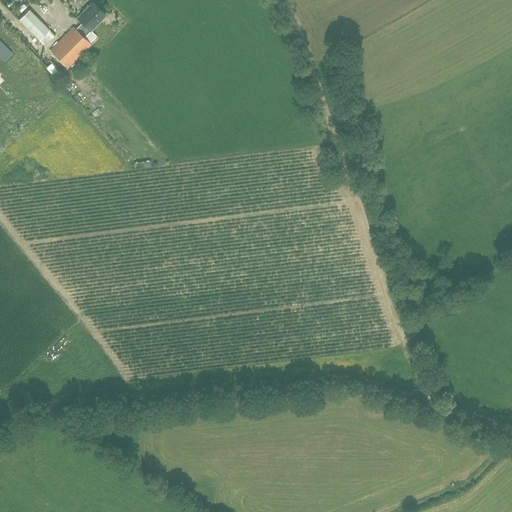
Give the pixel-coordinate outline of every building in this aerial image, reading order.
[(37,0),(32,3),(38,11),(43,8),(37,0)] [(93,3),(78,18),(83,23),(76,29),(74,27),(51,51),(68,68),(91,45),(83,37),(90,30),(91,31),(106,16),(93,3)] [(40,40),(50,30),(29,10),(20,20),(40,40)] [(18,40),(22,35),(16,31),(12,35),(18,40)] [(29,52),(35,47),(31,42),(25,47),(29,52)] [(25,68),(0,93),(24,116),(55,84),(37,67),(31,74),(25,68)]
